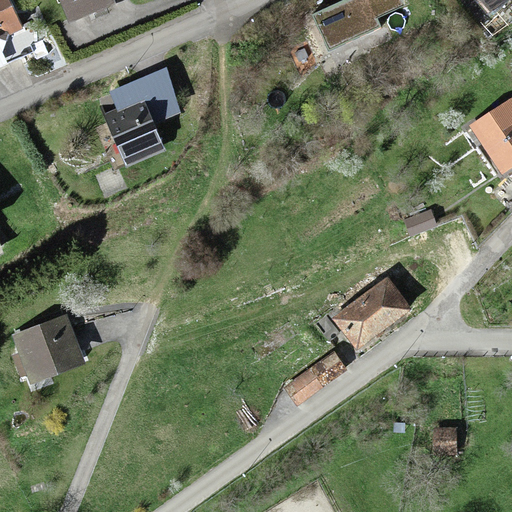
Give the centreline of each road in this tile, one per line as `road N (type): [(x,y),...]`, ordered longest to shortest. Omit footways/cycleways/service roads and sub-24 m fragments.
road 1 (track): [(223,20),(225,120),(210,189),(134,328)]
road 2 (tertiary): [(432,328),(165,511)]
road 3 (residential): [(0,111),(263,0)]
road 4 (tertiary): [(511,233),(432,328)]
